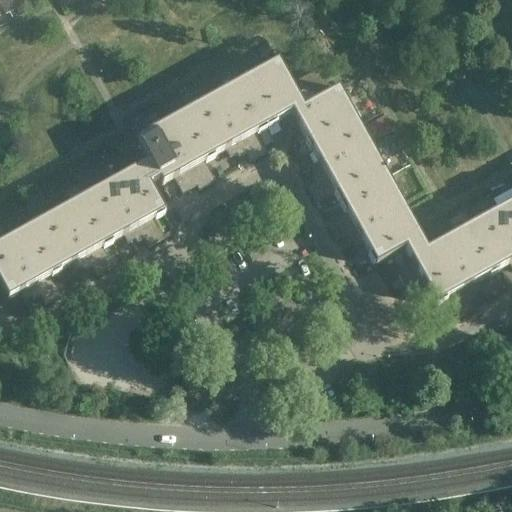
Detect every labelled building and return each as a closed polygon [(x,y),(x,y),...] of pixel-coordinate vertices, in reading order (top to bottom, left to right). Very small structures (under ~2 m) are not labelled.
[(360,131),(338,91),(331,94),(318,71),(290,87),(278,63),(241,83),(267,130),(291,116),(314,156),(360,131)] [(267,130),(241,83),(188,112),(214,159),(225,153),(229,160),(244,152),(250,164),(267,154),(256,135),(267,130)] [(215,183),(204,164),(214,159),(188,112),(136,141),(148,164),(144,166),(86,198),(112,244),(123,238),(127,245),(141,238),(148,249),(165,240),(154,221),(165,215),(149,187),(154,185),(159,182),(162,188),(174,181),(182,197),(186,194),(182,187),(192,181),(198,193),(215,183)] [(340,204),(386,178),(360,131),(314,156),(318,164),(311,168),(319,183),(307,189),(316,206),(335,195),(340,204)] [(405,252),(422,243),(386,178),(340,204),(346,215),(327,226),(336,242),(348,236),(356,250),(363,246),(375,268),(405,252)] [(112,244),(86,198),(35,226),(60,273),(71,267),(75,274),(90,266),(96,278),(113,269),(102,250),(112,244)] [(511,204),(472,226),(498,273),(509,267),(511,271),(511,204)] [(60,273),(35,226),(0,245),(0,288),(7,302),(20,295),(24,303),(38,295),(44,307),(61,298),(51,278),(60,273)] [(477,284),(498,273),(472,226),(426,251),(422,243),(405,252),(411,264),(395,273),(411,302),(428,293),(435,307),(446,302),(457,321),(473,312),(467,300),(481,292),(477,284)]
